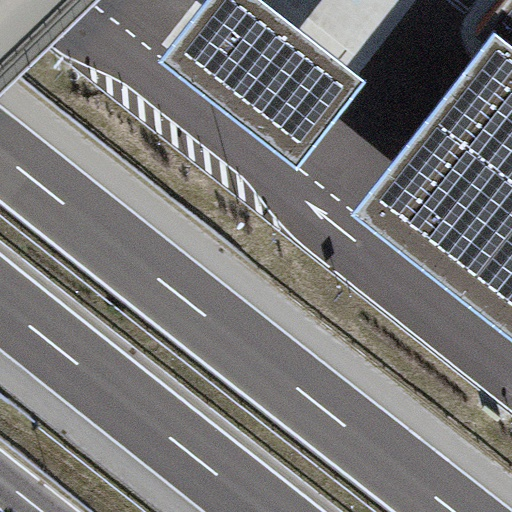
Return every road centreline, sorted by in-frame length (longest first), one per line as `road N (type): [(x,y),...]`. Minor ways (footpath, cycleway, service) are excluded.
road 1 (motorway): [(453,511),(0,154)]
road 2 (motorway): [(0,304),(260,511)]
